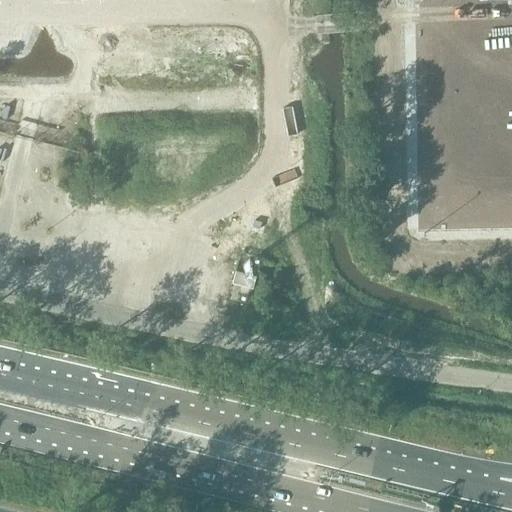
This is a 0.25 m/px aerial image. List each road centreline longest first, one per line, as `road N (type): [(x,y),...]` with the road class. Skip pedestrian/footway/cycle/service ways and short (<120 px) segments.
road 1 (unclassified): [(511,383),(220,338),(0,291)]
road 2 (primary): [(373,462),(0,374)]
road 3 (primary): [(0,419),(369,510)]
road 4 (unclassified): [(0,222),(31,102)]
road 5 (motorway): [(490,490),(373,462)]
